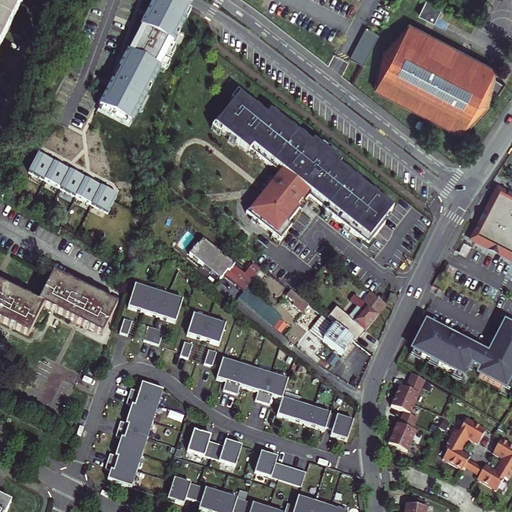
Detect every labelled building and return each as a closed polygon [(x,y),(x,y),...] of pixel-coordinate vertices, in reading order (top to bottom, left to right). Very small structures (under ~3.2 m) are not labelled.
[(0,0),(0,47),(23,0),(0,0)] [(169,0),(155,0),(99,107),(132,124),(192,12),(169,0)] [(444,7),(429,0),(427,0),(421,15),(436,22),(444,7)] [(385,51),(377,88),(462,132),(488,104),(490,92),(500,93),(505,84),(494,78),(496,69),(440,39),(411,24),(385,51)] [(365,65),(380,35),(367,28),(352,58),(365,65)] [(266,118),(238,96),(214,125),(247,153),(250,151),(276,174),(266,186),(268,188),(247,214),(278,241),(290,228),(286,224),(308,198),(325,212),(323,214),(367,248),(384,226),(382,224),(393,211),(338,167),(340,165),(313,144),(310,145),(294,136),(270,114),(266,118)] [(44,182),(53,164),(37,156),(28,173),(44,182)] [(59,190),(68,172),(53,164),(44,182),(59,190)] [(59,190),(75,198),(84,180),(68,172),(59,190)] [(75,198),(91,206),(100,188),(84,180),(75,198)] [(117,197),(100,188),(91,206),(108,215),(117,197)] [(511,205),(497,198),(474,243),(511,262),(511,205)] [(196,246),(188,256),(202,267),(203,266),(220,280),(223,276),(235,286),(244,275),(224,258),(223,260),(220,257),(221,256),(202,241),(198,247),(196,246)] [(275,295),(282,288),(261,270),(255,277),(275,295)] [(0,320),(13,327),(28,335),(43,306),(54,312),(80,324),(102,335),(117,306),(69,282),(53,274),(38,303),(0,284),(0,320)] [(150,292),(134,286),(127,309),(143,314),(150,292)] [(246,288),(238,299),(273,328),(282,317),(246,288)] [(365,331),(378,315),(358,299),(344,288),(338,295),(352,307),(353,304),(358,308),(359,306),(363,309),(353,321),(365,331)] [(358,299),(378,315),(386,306),(365,289),(358,299)] [(299,298),(291,291),(286,297),(294,303),(299,298)] [(166,297),(150,292),(143,314),(159,319),(166,297)] [(395,296),(390,294),(387,303),(392,305),(395,296)] [(182,302),(166,297),(159,319),(175,324),(182,302)] [(317,323),(311,330),(342,355),(353,341),(331,323),(327,320),(299,298),(294,303),(293,305),(302,313),(303,311),(317,323)] [(350,318),(353,321),(363,309),(359,306),(358,308),(350,316),(350,318)] [(333,313),(327,320),(331,323),(337,317),(333,313)] [(193,317),(186,338),(202,343),(209,322),(193,317)] [(331,323),(353,341),(360,333),(349,323),(347,325),(337,317),(331,323)] [(131,324),(123,321),(119,335),(127,337),(131,324)] [(225,327),(209,322),(202,343),(218,348),(225,327)] [(428,323),(414,348),(424,353),(422,357),(431,361),(432,358),(441,362),(439,366),(455,375),(457,371),(466,377),(473,365),(476,366),(475,368),(483,373),(480,378),(503,391),(508,382),(511,383),(511,382),(511,329),(508,327),(505,333),(503,331),(496,344),(500,345),(490,361),(438,332),(439,329),(428,323)] [(155,331),(147,329),(143,342),(151,345),(155,331)] [(489,357),(439,329),(438,332),(490,361),(500,345),(496,344),(489,357)] [(163,333),(155,331),(151,345),(158,347),(163,333)] [(184,345),(179,359),(188,362),(192,348),(184,345)] [(414,348),(412,351),(422,357),(424,353),(414,348)] [(216,356),(208,353),(204,367),(212,369),(216,356)] [(222,362),(216,382),(225,385),(222,393),(230,395),(238,367),(222,362)] [(255,372),(238,367),(230,395),(237,397),(239,389),(248,392),(255,372)] [(457,371),(455,375),(465,380),(466,377),(457,371)] [(255,372),(248,392),(257,395),(255,403),(262,405),(271,377),(255,372)] [(424,381),(411,373),(407,384),(421,390),(424,381)] [(271,377),(262,405),(269,408),(272,399),(281,402),(282,400),(287,383),(271,377)] [(503,391),(506,393),(511,383),(508,382),(503,391)] [(399,387),(395,397),(414,406),(421,390),(407,384),(404,390),(399,387)] [(130,391),(128,398),(157,407),(162,392),(141,385),(138,393),(130,391)] [(414,406),(395,397),(390,407),(403,413),(400,419),(413,425),(416,419),(409,416),(414,406)] [(131,407),(128,416),(152,424),(157,407),(128,398),(126,405),(131,407)] [(281,402),(277,416),(293,421),(298,405),(282,400),(281,402)] [(314,410),(298,405),(293,421),(309,427),(314,410)] [(330,415),(314,410),(309,427),(325,432),(325,429),(330,415)] [(353,422),(330,415),(325,429),(332,431),(330,437),(347,442),(353,422)] [(120,424),(117,431),(146,440),(152,424),(128,416),(125,425),(120,424)] [(413,425),(400,419),(397,426),(396,425),(392,435),(411,443),(415,433),(411,432),(413,425)] [(454,431),(450,438),(464,446),(467,440),(477,445),(478,444),(485,432),(466,420),(458,433),(454,431)] [(121,440),(118,449),(141,456),(146,440),(117,431),(115,438),(121,440)] [(485,432),(478,444),(493,453),(500,441),(485,432)] [(212,438),(196,433),(189,453),(213,460),(218,446),(211,444),(212,438)] [(411,443),(392,435),(387,445),(406,453),(411,443)] [(442,460),(461,472),(463,469),(468,461),(470,458),(460,452),(464,446),(450,438),(446,445),(450,447),(442,460)] [(511,465),(511,447),(500,441),(493,453),(492,454),(502,460),(498,466),(511,475),(511,474),(511,465)] [(225,448),(218,446),(213,460),(237,468),(244,448),(227,443),(225,448)] [(109,456),(107,463),(136,472),(141,456),(118,449),(115,458),(109,456)] [(260,453),(253,473),(277,481),(282,466),(274,464),(276,459),(260,453)] [(468,461),(463,469),(478,478),(483,470),(468,461)] [(110,472),(107,482),(131,489),(136,472),(107,463),(105,471),(110,472)] [(289,469),(282,466),(277,481),(285,483),(289,469)] [(508,481),(511,475),(498,466),(494,473),(485,467),(483,470),(478,478),(477,481),(496,492),(504,479),(508,481)] [(297,471),(289,469),(285,483),(292,485),(297,471)] [(305,474),(297,471),(292,485),(300,488),(305,474)] [(198,488),(174,480),(167,501),(183,506),(186,499),(193,502),(198,488)] [(215,511),(221,495),(198,488),(193,502),(200,504),(198,511),(202,511),(215,511)] [(0,511),(10,511),(15,502),(0,493),(0,511)] [(241,511),(244,502),(221,495),(215,511),(241,511)] [(311,511),(314,503),(297,498),(294,508),(292,511),(311,511)] [(418,500),(404,498),(403,505),(401,505),(399,511),(420,511),(421,508),(417,507),(418,500)] [(266,511),(268,510),(244,502),(241,511),(266,511)] [(329,511),(330,508),(314,503),(311,511),(329,511)]
